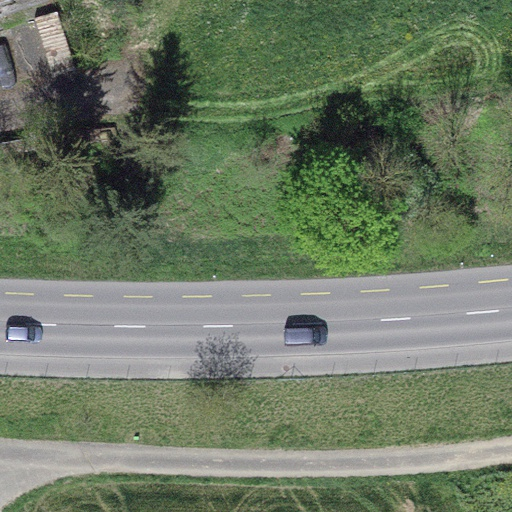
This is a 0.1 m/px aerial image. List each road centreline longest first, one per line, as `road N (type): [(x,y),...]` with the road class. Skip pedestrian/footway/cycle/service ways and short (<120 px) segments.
road 1 (track): [(511,450),(274,464),(0,451)]
road 2 (tertiary): [(0,321),(301,323),(511,307)]
